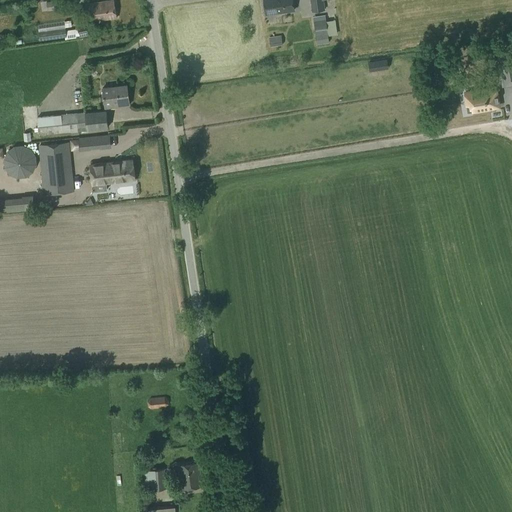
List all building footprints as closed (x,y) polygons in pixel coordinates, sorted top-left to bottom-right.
[(72,0),(47,0),(45,0),(47,11),(73,7),(72,0)] [(117,18),(113,0),(112,0),(84,5),(85,10),(92,9),(94,23),(96,23),(95,22),(117,18)] [(292,0),(263,0),(265,14),(294,10),(292,0)] [(310,0),(312,11),(324,9),(323,0),(310,0)] [(325,20),(313,21),(315,31),(327,29),(325,20)] [(66,37),(65,31),(65,27),(72,26),(71,22),(64,23),(64,21),(38,25),(40,41),(66,37)] [(65,31),(66,37),(67,39),(88,36),(86,28),(65,31)] [(327,33),(316,35),(317,45),(329,43),(327,33)] [(283,45),(282,37),(270,39),(271,46),(283,45)] [(511,83),(511,60),(501,62),(505,84),(511,83)] [(127,84),(102,87),(104,108),(116,107),(116,103),(127,102),(128,105),(130,105),(127,84)] [(499,106),(496,90),(484,92),(483,89),(466,92),(468,103),(473,103),(474,113),(489,111),(488,108),(499,106)] [(106,110),(36,117),(38,135),(108,128),(106,110)] [(109,135),(79,137),(80,149),(110,146),(109,135)] [(68,142),(39,145),(44,193),(72,190),(68,142)] [(36,164),(35,156),(30,148),(22,145),(14,145),(7,150),(3,158),(4,166),(9,174),(16,177),(25,177),(32,172),(36,164)] [(132,160),(90,164),(92,184),(134,180),(132,160)] [(32,197),(0,200),(0,211),(33,208),(32,197)] [(148,399),(146,402),(147,406),(150,409),(165,407),(167,404),(167,399),(163,397),(148,399)] [(198,462),(177,465),(181,489),(202,486),(198,462)] [(164,469),(144,471),(146,487),(152,487),(153,490),(165,489),(164,469)]
